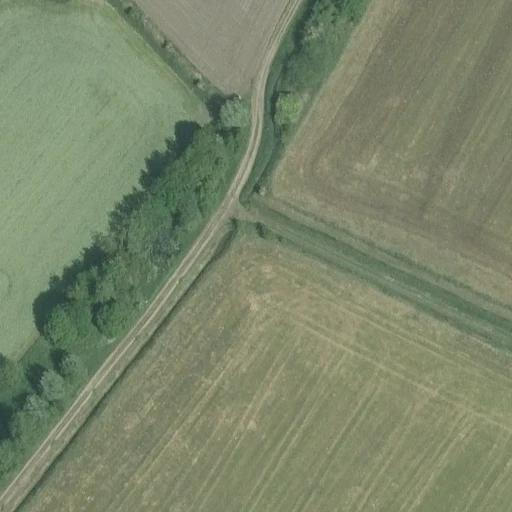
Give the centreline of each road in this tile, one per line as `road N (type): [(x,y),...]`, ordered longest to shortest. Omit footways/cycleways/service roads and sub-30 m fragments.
road 1 (track): [(297,0),(259,80),(250,150),(228,205),(0,504)]
road 2 (track): [(228,205),(511,343)]
